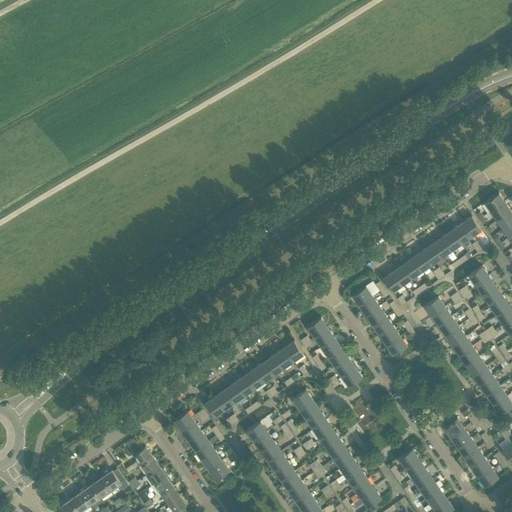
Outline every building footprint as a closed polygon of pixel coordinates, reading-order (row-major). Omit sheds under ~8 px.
[(491,210),(505,200),(499,192),(485,201),(491,210)] [(497,219),(511,209),(505,200),(491,210),(497,219)] [(503,228),(511,221),(511,210),(511,209),(497,219),(503,228)] [(471,235),(481,228),(472,215),(462,222),(471,235)] [(509,236),(511,234),(511,221),(503,228),(509,236)] [(461,242),(471,235),(462,222),(452,229),(461,242)] [(451,249),(461,242),(452,229),(442,236),(451,249)] [(441,256),(451,249),(442,236),(432,243),(441,256)] [(481,249),(484,247),(479,239),(475,241),(481,249)] [(478,251),(481,249),(475,241),(472,243),(478,251)] [(432,263),(441,256),(432,243),(422,250),(432,263)] [(422,270),(432,263),(422,250),(412,257),(422,270)] [(458,259),(461,263),(471,256),(468,251),(464,253),(465,254),(458,259)] [(412,257),(403,264),(412,277),(412,276),(414,279),(418,277),(416,274),(422,270),(412,257)] [(455,268),(461,263),(458,259),(452,263),(455,268)] [(402,284),(412,277),(403,264),(393,270),(402,284)] [(476,284),(489,274),(482,265),(469,274),(476,284)] [(441,277),(445,274),(440,266),(436,269),(441,277)] [(438,279),(441,277),(436,269),(433,271),(438,279)] [(392,291),(402,284),(393,270),(383,277),(392,291)] [(482,294),(489,289),(496,284),(489,274),(476,284),(482,294)] [(381,290),(384,287),(380,281),(376,283),(381,290)] [(422,291),(428,286),(425,282),(419,286),(422,291)] [(489,303),(503,294),(496,284),(489,289),(482,294),(489,303)] [(360,304),(373,295),(366,285),(353,294),(360,304)] [(462,294),(469,289),(466,285),(459,290),(462,294)] [(416,295),(422,291),(419,286),(413,291),(416,295)] [(385,296),(386,295),(389,294),(384,287),(381,290),(385,296)] [(465,298),(471,293),(469,289),(462,294),(465,298)] [(453,300),(460,295),(457,291),(450,296),(453,300)] [(496,313),(510,304),(503,294),(489,303),(496,313)] [(367,314),(380,305),(373,295),(360,304),(367,314)] [(402,305),(406,302),(401,295),(397,298),(402,305)] [(432,314),(446,305),(439,295),(425,304),(432,314)] [(456,304),(462,299),(460,295),(453,300),(456,304)] [(394,310),(398,307),(393,301),(390,303),(394,310)] [(503,323),(511,317),(511,307),(510,304),(496,313),(503,323)] [(373,324),(387,315),(380,305),(367,314),(373,324)] [(439,324),(452,315),(446,305),(432,314),(439,324)] [(476,314),(480,311),(480,310),(477,305),(472,308),(476,314)] [(399,316),(400,315),(402,313),(398,307),(394,310),(399,316)] [(469,318),(473,315),(469,308),(465,311),(469,318)] [(480,320),(484,317),(480,311),(476,314),(480,320)] [(380,334),(394,325),(387,315),(373,324),(380,334)] [(446,334),(459,325),(452,315),(439,324),(446,334)] [(474,324),(478,321),(473,315),(469,318),(474,324)] [(315,336),(328,327),(321,316),(308,326),(315,336)] [(510,333),(511,331),(511,317),(503,323),(510,333)] [(407,330),(411,327),(407,320),(403,323),(407,330)] [(387,344),(400,335),(394,325),(380,334),(387,344)] [(453,344),(466,335),(459,325),(446,334),(453,344)] [(488,334),(495,330),(492,325),(485,330),(488,334)] [(322,346),(335,337),(328,327),(315,336),(322,346)] [(412,336),(414,335),(416,333),(411,327),(407,330),(412,336)] [(482,339),(488,334),(485,330),(479,334),(482,339)] [(491,338),(497,333),(495,330),(488,334),(491,338)] [(485,342),(491,338),(488,334),(482,339),(485,342)] [(303,344),(310,339),(307,335),(300,340),(303,344)] [(394,354),(407,345),(400,335),(387,344),(394,354)] [(460,354),(473,345),(466,335),(453,344),(460,354)] [(328,355),(342,346),(335,337),(322,346),(328,355)] [(293,360),(303,353),(294,339),(284,347),(293,360)] [(306,348),(313,343),(310,339),(303,344),(306,348)] [(503,353),(507,350),(503,344),(499,346),(503,353)] [(467,364),(480,355),(473,345),(460,354),(467,364)] [(335,365),(348,356),(342,346),(328,355),(335,365)] [(283,367),(293,360),(284,347),(274,354),(283,367)] [(497,357),(501,354),(496,348),(492,351),(497,357)] [(508,359),(511,356),(507,350),(503,353),(508,359)] [(274,374),(283,367),(274,354),(264,360),(274,374)] [(317,363),(321,361),(317,354),(312,357),(317,363)] [(501,364),(505,361),(501,354),(497,357),(501,364)] [(473,374),(487,364),(480,355),(467,364),(473,374)] [(342,375),(355,366),(348,356),(335,365),(342,375)] [(264,381),(274,374),(264,360),(254,367),(264,381)] [(321,370),(326,367),(321,361),(317,363),(321,370)] [(480,383),(493,374),(487,364),(473,374),(480,383)] [(504,373),(510,368),(511,368),(508,364),(501,369),(504,373)] [(304,374),(308,371),(303,365),(299,368),(304,374)] [(349,385),(362,376),(355,366),(342,375),(349,385)] [(254,387),(264,381),(254,367),(245,374),(254,387)] [(293,381),(300,377),(297,373),(291,377),(293,381)] [(244,394),(254,387),(245,374),(235,381),(244,394)] [(487,393),(500,384),(493,374),(480,383),(487,393)] [(331,383),(337,379),(334,375),(328,379),(331,383)] [(287,386),(293,381),(291,377),(284,382),(287,386)] [(334,387),(340,383),(337,379),(331,383),(334,387)] [(234,401),(244,394),(235,381),(225,388),(234,401)] [(494,403),(507,394),(500,384),(487,393),(494,403)] [(274,395),(278,392),(273,386),(269,388),(274,395)] [(224,408),(234,401),(225,388),(215,395),(224,408)] [(270,398),(274,395),(269,388),(265,391),(270,398)] [(299,407),(313,398),(306,388),(293,398),(299,407)] [(501,413),(511,405),(511,400),(507,394),(494,403),(501,413)] [(214,415),(224,408),(215,395),(205,402),(214,415)] [(306,417),(319,408),(313,398),(299,407),(306,417)] [(254,409),(261,404),(258,400),(251,405),(254,409)] [(248,413),(254,409),(251,405),(245,409),(248,413)] [(200,416),(206,412),(203,408),(197,412),(200,416)] [(313,427),(326,418),(319,408),(306,417),(313,427)] [(285,418),(291,413),(288,409),(282,414),(285,418)] [(182,429),(195,420),(188,410),(175,419),(182,429)] [(203,420),(209,416),(206,412),(200,416),(203,420)] [(471,422),(475,419),(471,412),(467,415),(471,422)] [(235,422),(239,420),(234,413),(230,416),(235,422)] [(276,424),(282,420),(279,415),(273,420),(276,424)] [(230,425),(235,422),(230,416),(226,419),(230,425)] [(451,436),(464,426),(457,416),(444,426),(451,436)] [(292,428),(296,425),(291,418),(287,421),(292,428)] [(320,437),(333,428),(326,418),(313,427),(320,437)] [(476,428),(480,425),(475,419),(471,422),(476,428)] [(188,439),(202,430),(195,420),(182,429),(188,439)] [(254,439),(267,430),(260,420),(247,429),(254,439)] [(285,432),(289,430),(285,423),(280,426),(285,432)] [(216,435),(220,432),(215,425),(211,428),(216,435)] [(296,434),(300,431),(296,425),(292,428),(296,434)] [(458,446),(471,436),(464,426),(451,436),(458,446)] [(508,436),(511,434),(506,426),(502,428),(508,436)] [(327,447),(340,438),(333,428),(320,437),(327,447)] [(505,439),(508,436),(502,428),(499,430),(505,439)] [(195,449),(209,440),(202,430),(188,439),(195,449)] [(261,449),(274,440),(267,430),(254,439),(261,449)] [(290,439),(294,436),(289,430),(285,432),(290,439)] [(220,432),(216,435),(218,438),(220,441),(224,438),(222,435),(220,432)] [(485,441),(489,438),(484,432),(480,435),(485,441)] [(465,456),(478,446),(471,436),(458,446),(465,456)] [(334,457),(347,448),(340,438),(327,447),(334,457)] [(489,448),(493,445),(489,438),(485,441),(489,448)] [(305,448),(312,443),(309,439),(302,444),(305,448)] [(209,440),(195,449),(202,459),(215,449),(209,440)] [(268,459),(281,450),(274,440),(261,449),(268,459)] [(511,442),(502,449),(511,463),(511,462),(511,442)] [(308,452),(315,447),(312,443),(305,448),(308,452)] [(124,476),(142,463),(153,455),(146,445),(135,453),(139,459),(126,468),(122,462),(117,466),(118,467),(124,476)] [(296,454),(303,449),(300,445),(293,450),(296,454)] [(471,465),(485,456),(478,446),(465,456),(471,465)] [(227,456),(234,451),(231,447),(224,452),(227,456)] [(340,466),(354,457),(347,448),(334,457),(340,466)] [(406,467),(419,458),(412,448),(399,457),(406,467)] [(209,468),(222,459),(215,449),(202,459),(209,468)] [(299,458),(304,455),(306,453),(303,449),(296,454),(299,458)] [(275,469),(288,459),(281,450),(268,459),(275,469)] [(231,461),(237,457),(234,451),(227,456),(231,461)] [(498,461),(503,458),(498,452),(494,455),(498,461)] [(148,473),(159,465),(153,455),(142,463),(148,473)] [(478,475),(492,466),(485,456),(471,465),(478,475)] [(347,476),(361,467),(354,457),(340,466),(347,476)] [(413,477),(426,467),(419,458),(406,467),(413,477)] [(503,468),(507,465),(503,458),(498,461),(503,468)] [(216,479),(229,469),(222,459),(209,468),(216,479)] [(282,479),(295,470),(288,459),(275,469),(282,479)] [(318,468),(322,465),(317,459),(313,462),(318,468)] [(314,471),(318,468),(313,462),(309,464),(314,471)] [(162,469),(159,465),(148,473),(145,475),(152,485),(155,482),(166,475),(168,474),(164,468),(162,469)] [(322,475),(323,474),(326,472),(322,465),(318,468),(322,475)] [(395,475),(399,472),(394,465),(390,468),(395,475)] [(485,485),(498,476),(492,466),(478,475),(485,485)] [(125,479),(124,476),(118,467),(113,470),(112,469),(101,476),(111,489),(117,485),(122,489),(129,484),(125,479)] [(354,486),(367,477),(361,467),(347,476),(354,486)] [(420,487),(433,477),(426,467),(413,477),(420,487)] [(318,477),(321,475),(322,475),(318,468),(314,471),(318,477)] [(288,488),(302,479),(295,470),(282,479),(288,488)] [(399,481),(403,478),(399,472),(395,475),(399,481)] [(168,474),(166,475),(155,482),(162,492),(173,484),(170,480),(171,479),(168,474)] [(100,497),(111,489),(101,476),(91,484),(100,497)] [(361,496),(375,487),(367,477),(354,486),(361,496)] [(426,496),(440,487),(433,477),(420,487),(426,496)] [(295,498),(308,489),(302,479),(288,488),(295,498)] [(333,487),(339,483),(336,479),(330,483),(333,487)] [(335,491),(342,487),(339,483),(333,487),(335,491)] [(90,504),(100,497),(91,484),(81,491),(90,504)] [(168,501),(179,494),(173,484),(162,492),(168,501)] [(324,493),(330,489),(327,485),(321,489),(324,493)] [(408,495),(412,492),(408,485),(404,488),(408,495)] [(368,506),(382,497),(375,487),(361,496),(353,502),(356,506),(364,501),(368,506)] [(434,507),(447,498),(440,487),(426,496),(434,507)] [(302,508),(315,499),(308,489),(295,498),(302,508)] [(326,497),(333,493),(330,489),(324,493),(326,497)] [(80,511),(90,504),(81,491),(70,498),(80,511)] [(145,503),(150,500),(145,492),(140,495),(145,503)] [(413,501),(417,498),(412,492),(408,495),(413,501)] [(186,504),(179,494),(168,501),(175,511),(174,511),(187,511),(184,507),(185,505),(186,504)] [(346,507),(351,504),(346,497),(342,500),(346,507)] [(404,506),(408,503),(403,497),(399,500),(404,506)] [(64,511),(78,511),(80,511),(70,498),(60,505),(64,511)] [(437,511),(446,511),(454,507),(447,498),(434,507),(437,511)] [(304,511),(317,511),(322,509),(315,499),(302,508),(304,511)] [(339,511),(340,511),(344,508),(340,503),(335,507),(339,511)] [(414,511),(408,503),(404,506),(408,511),(414,511)]
